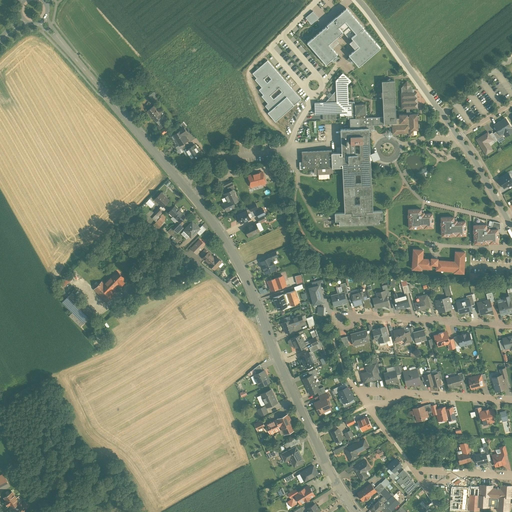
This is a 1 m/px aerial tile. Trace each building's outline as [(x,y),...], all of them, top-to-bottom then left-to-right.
[(307,42),(326,64),(331,60),(337,54),(329,44),(343,32),(349,39),(352,38),(359,46),(349,55),(350,56),(354,61),(359,66),(381,48),(364,29),(362,31),(361,30),(364,28),(346,8),(339,14),(327,25),(328,26),(327,27),(326,26),(322,29),(307,42)] [(305,18),(311,24),(319,18),(313,11),(305,18)] [(259,90),(263,95),(262,96),(268,103),(265,106),(270,111),(268,113),(275,122),(299,101),(292,93),(293,93),(291,90),(290,91),(290,90),(292,88),(267,60),(252,73),(257,78),(255,79),(262,87),(259,90)] [(354,102),(348,102),(347,84),(351,81),(343,73),(336,80),(336,85),(337,90),(332,94),(329,98),(325,103),(315,103),(315,114),(340,113),(340,116),(348,115),(348,119),(350,119),(349,120),(349,121),(349,123),(349,124),(349,125),(349,126),(350,128),(350,129),(359,129),(359,118),(355,118),(355,104),(354,102)] [(395,80),(382,81),(384,117),(384,123),(392,123),(397,123),(396,118),(395,80)] [(417,92),(413,92),(413,87),(410,86),(411,85),(407,81),(403,85),(403,86),(401,88),(402,93),(401,93),(402,109),(407,108),(407,114),(408,114),(408,116),(409,116),(409,114),(410,114),(410,108),(418,108),(417,92)] [(292,88),(290,90),(290,91),(291,90),(293,93),(292,93),(299,101),(301,99),(292,88)] [(158,100),(152,93),(149,96),(153,100),(151,102),(153,104),(158,100)] [(366,104),(355,104),(355,118),(359,118),(366,118),(366,104)] [(155,105),(147,111),(150,115),(150,114),(156,121),(157,121),(159,125),(163,121),(166,119),(163,115),(162,116),(160,113),(161,113),(157,108),(155,106),(155,105)] [(400,118),(396,118),(397,123),(392,123),(393,128),(393,133),(409,132),(409,135),(414,135),(414,130),(418,130),(418,114),(410,114),(409,114),(409,116),(408,116),(408,114),(407,114),(399,115),(400,118)] [(366,118),(359,118),(359,129),(369,128),(369,132),(372,132),(375,130),(374,127),(374,125),(384,124),(384,123),(384,117),(366,118)] [(506,119),(494,126),(497,131),(500,135),(501,134),(506,131),(508,135),(511,132),(511,129),(511,128),(506,119)] [(167,126),(159,133),(161,135),(169,129),(167,126)] [(182,127),(179,130),(177,132),(177,133),(174,135),(176,139),(180,144),(180,145),(187,140),(188,140),(185,135),(187,133),(184,128),(183,127),(182,127)] [(350,129),(341,129),(342,152),(342,153),(343,167),(345,212),(335,213),(336,221),(339,220),(340,224),(339,224),(339,226),(380,224),(380,222),(379,222),(379,218),(383,218),(382,211),(373,211),(371,162),(371,161),(374,159),(373,157),(372,155),(371,155),(370,154),(369,137),(369,132),(369,128),(359,129),(350,129)] [(500,135),(497,131),(493,133),(497,140),(503,137),(501,134),(500,135)] [(488,133),(477,139),(486,154),(492,150),(487,142),(492,139),(489,135),(488,133)] [(493,133),(489,135),(492,139),(494,142),(497,140),(493,133)] [(195,144),(187,149),(189,153),(193,159),(196,156),(196,157),(201,154),(195,144)] [(332,150),(302,152),(303,169),(315,169),(315,171),(318,171),(319,173),(330,173),(329,172),(333,172),(332,168),(343,167),(342,153),(342,152),(332,153),(332,150)] [(263,172),(248,176),(251,187),(266,183),(263,172)] [(511,178),(508,172),(497,178),(503,188),(511,183),(511,178)] [(232,190),(225,194),(226,197),(225,197),(227,202),(224,204),(227,211),(234,207),(232,203),(238,201),(233,190),(232,190)] [(166,197),(161,193),(155,199),(158,202),(158,201),(163,206),(169,200),(166,197)] [(255,203),(249,206),(251,211),(258,208),(255,203)] [(175,206),(169,212),(173,216),(174,215),(173,215),(179,209),(175,206)] [(263,208),(256,212),(259,218),(266,214),(263,208)] [(179,209),(173,215),(174,215),(180,222),(186,216),(179,209)] [(421,212),(421,209),(408,209),(409,214),(410,214),(410,217),(409,217),(410,217),(410,219),(409,219),(409,228),(413,228),(413,226),(416,226),(416,228),(416,226),(419,226),(419,227),(423,227),(423,226),(424,226),(424,228),(433,227),(433,223),(432,223),(432,220),(434,220),(432,220),(431,217),(433,217),(433,213),(424,213),(424,212),(423,212),(421,212)] [(247,210),(237,215),(241,223),(251,218),(247,210)] [(161,216),(155,223),(160,228),(163,224),(162,223),(165,220),(161,216)] [(454,216),(441,217),(441,222),(443,222),(443,225),(441,225),(442,225),(443,227),(441,227),(442,236),(446,236),(446,234),(448,234),(449,236),(449,234),(451,234),(451,235),(456,235),(456,234),(457,234),(457,235),(466,235),(466,231),(464,231),(464,228),(466,228),(464,228),(464,225),(466,225),(465,221),(457,221),(457,220),(455,220),(454,220),(454,216)] [(195,225),(192,222),(184,230),(186,232),(191,237),(197,231),(200,228),(196,224),(195,225)] [(256,223),(245,228),(249,237),(254,234),(260,231),(256,223)] [(487,224),(474,225),(474,230),(475,230),(476,232),(474,232),(474,233),(475,233),(475,234),(474,234),(474,244),(479,243),(479,242),(481,242),(481,244),(482,244),(482,242),(484,242),(484,243),(488,243),(488,242),(490,242),(490,243),(499,243),(498,238),(497,238),(497,236),(499,236),(499,235),(497,235),(497,233),(498,233),(498,229),(490,229),(489,228),(488,228),(487,228),(487,224)] [(206,229),(202,225),(200,228),(197,231),(198,231),(197,233),(200,235),(206,229)] [(177,232),(172,227),(168,231),(173,236),(177,232)] [(198,242),(192,249),(197,254),(203,247),(198,242)] [(423,250),(414,249),(413,253),(414,253),(414,263),(413,263),(412,269),(418,269),(418,267),(423,268),(423,267),(427,267),(427,268),(431,268),(432,264),(437,264),(436,269),(441,270),(441,269),(449,270),(459,271),(458,272),(464,273),(464,267),(463,267),(464,256),(465,256),(465,252),(456,251),(455,257),(457,257),(456,263),(437,261),(438,258),(435,258),(434,258),(432,258),(431,260),(421,260),(421,254),(423,254),(423,250)] [(275,251),(268,254),(270,257),(271,259),(278,256),(275,251)] [(206,255),(203,258),(206,261),(206,260),(210,264),(215,259),(215,258),(208,252),(206,255)] [(217,257),(215,258),(215,259),(210,264),(215,269),(216,268),(218,266),(218,265),(221,262),(222,262),(217,257)] [(270,257),(261,262),(263,267),(266,273),(276,269),(274,264),(273,264),(271,259),(270,257)] [(113,276),(109,279),(113,282),(108,287),(111,291),(112,291),(124,278),(117,271),(116,272),(113,276)] [(199,277),(196,272),(187,277),(189,281),(199,277)] [(64,287),(72,278),(68,274),(60,283),(64,287)] [(283,276),(276,278),(279,288),(286,285),(283,276)] [(276,278),(268,281),(271,290),(279,288),(276,278)] [(105,284),(101,281),(93,288),(107,302),(115,294),(112,291),(111,291),(108,287),(113,282),(109,279),(105,284)] [(322,280),(312,283),(313,286),(320,284),(321,289),(325,288),(322,280)] [(313,286),(308,287),(313,305),(325,302),(321,289),(320,284),(313,286)] [(295,290),(287,293),(291,305),(299,302),(295,290)] [(360,292),(352,294),(351,294),(354,302),(356,301),(357,305),(362,303),(361,300),(367,299),(365,290),(360,291),(360,292)] [(383,291),(379,292),(380,297),(373,299),(376,308),(381,306),(380,306),(388,304),(389,304),(387,297),(385,291),(383,291)] [(94,313),(72,292),(63,301),(74,312),(69,316),(80,326),(94,313)] [(343,293),(337,294),(337,296),(333,297),(334,301),(335,305),(346,302),(345,298),(346,298),(345,294),(345,292),(343,293)] [(283,294),(274,297),(278,310),(287,306),(283,294)] [(427,294),(420,296),(422,301),(416,303),(418,310),(430,307),(427,294)] [(472,294),(466,296),(467,300),(469,299),(471,305),(475,304),(472,294)] [(407,295),(398,297),(398,298),(395,299),(394,298),(397,309),(410,305),(407,295)] [(508,296),(507,296),(506,296),(505,297),(506,302),(498,304),(501,315),(511,311),(511,307),(511,303),(509,296),(508,296)] [(449,297),(436,300),(439,312),(452,308),(449,297)] [(463,302),(458,304),(457,303),(459,313),(472,310),(471,305),(469,299),(467,300),(462,301),(463,302)] [(488,300),(481,302),(482,304),(478,304),(478,303),(477,303),(480,314),(493,311),(491,302),(490,300),(488,300)] [(291,320),(282,322),(286,333),(294,330),(293,325),(304,321),(302,315),(290,319),(291,320)] [(313,316),(306,318),(309,327),(315,324),(313,316)] [(386,326),(376,329),(376,330),(373,330),(373,331),(375,339),(378,338),(379,342),(387,340),(389,340),(388,337),(387,331),(386,326)] [(410,332),(405,333),(403,328),(402,329),(401,329),(399,329),(399,330),(394,331),(395,334),(394,335),(395,337),(396,337),(396,338),(397,338),(398,340),(404,339),(405,342),(412,341),(410,334),(410,332)] [(366,330),(351,334),(354,345),(355,345),(354,344),(364,341),(364,342),(369,341),(366,330)] [(414,332),(413,332),(414,333),(416,342),(427,339),(424,330),(418,331),(414,332)] [(439,334),(434,335),(436,341),(437,340),(438,345),(447,343),(450,342),(449,340),(447,333),(443,334),(443,332),(439,333),(439,334)] [(469,333),(465,334),(465,333),(461,334),(461,335),(458,336),(460,345),(460,346),(472,342),(469,333)] [(301,335),(292,338),(289,340),(288,341),(290,345),(291,345),(292,345),(292,346),(294,346),(296,346),(297,350),(306,346),(305,345),(304,343),(301,335)] [(347,336),(341,338),(344,346),(349,345),(347,336)] [(511,336),(511,337),(510,336),(503,338),(503,340),(506,349),(510,347),(510,348),(511,347),(511,336)] [(316,337),(310,340),(313,346),(316,344),(319,343),(316,337)] [(454,339),(449,340),(450,342),(447,343),(449,349),(456,347),(456,346),(454,339)] [(309,352),(300,356),(306,368),(314,364),(309,352)] [(505,368),(499,369),(501,375),(503,374),(503,378),(508,376),(504,363),(505,368)] [(260,364),(254,369),(256,374),(263,371),(260,364)] [(373,368),(373,365),(367,367),(368,372),(362,373),(365,382),(379,378),(376,367),(373,368)] [(256,374),(254,374),(259,386),(270,382),(264,370),(263,371),(256,374)] [(395,371),(385,373),(387,383),(398,380),(397,375),(396,370),(395,371)] [(417,370),(409,372),(408,370),(404,371),(403,371),(405,376),(407,384),(414,383),(415,385),(421,384),(419,376),(417,370)] [(425,375),(424,375),(426,381),(427,385),(433,384),(434,383),(431,375),(432,375),(431,373),(425,375)] [(437,373),(432,375),(431,375),(434,383),(433,384),(434,386),(441,384),(439,379),(438,373),(437,373)] [(485,373),(481,374),(482,377),(478,378),(480,386),(484,385),(483,383),(487,382),(485,373)] [(473,379),(469,380),(470,381),(469,382),(470,384),(471,385),(471,386),(471,387),(471,388),(472,388),(473,389),(477,388),(478,386),(480,386),(478,378),(482,377),(481,374),(472,377),(473,379)] [(501,375),(497,376),(497,378),(493,379),(496,391),(506,388),(503,378),(503,374),(501,375)] [(310,376),(303,379),(307,387),(316,383),(313,376),(312,375),(310,376)] [(459,375),(446,378),(449,388),(461,384),(460,381),(459,375)] [(316,383),(307,387),(311,394),(317,391),(319,390),(318,389),(316,383)] [(324,386),(318,389),(319,390),(317,391),(319,395),(326,392),(324,386)] [(347,387),(339,390),(339,392),(344,402),(342,403),(344,407),(350,404),(349,400),(353,398),(353,397),(350,390),(349,390),(347,387)] [(271,390),(261,394),(267,407),(276,403),(274,398),(275,398),(271,390)] [(321,401),(315,404),(320,415),(325,413),(324,411),(331,408),(327,400),(326,398),(321,401)] [(430,404),(424,405),(425,411),(427,411),(428,413),(432,411),(430,404)] [(424,405),(413,408),(415,415),(416,415),(417,421),(423,419),(422,418),(428,416),(428,413),(427,411),(425,411),(424,405)] [(265,406),(257,409),(260,415),(268,412),(265,406)] [(445,407),(436,409),(438,419),(442,418),(443,419),(448,418),(445,408),(445,407)] [(452,407),(445,408),(448,418),(448,420),(455,418),(452,407)] [(489,409),(483,410),(484,411),(482,411),(479,412),(481,416),(482,417),(483,418),(482,419),(483,421),(483,422),(484,423),(488,422),(488,423),(491,422),(491,421),(494,420),(493,416),(494,414),(493,409),(489,410),(489,409)] [(288,414),(278,419),(281,426),(284,433),(285,434),(295,429),(288,414)] [(367,416),(357,421),(362,431),(372,426),(367,416)] [(353,417),(346,421),(348,426),(355,422),(353,417)] [(278,419),(267,424),(271,434),(280,430),(279,427),(281,426),(278,419)] [(262,420),(255,424),(258,430),(265,427),(262,420)] [(338,428),(331,432),(336,441),(343,438),(338,428)] [(297,437),(288,442),(290,446),(291,447),(300,442),(297,437)] [(347,447),(345,449),(350,460),(356,457),(355,455),(355,454),(354,455),(354,453),(368,446),(365,439),(347,447)] [(505,445),(499,447),(501,453),(503,452),(503,455),(507,454),(505,445)] [(296,446),(286,451),(282,454),(285,461),(290,458),(294,467),(304,461),(300,453),(299,453),(296,447),(296,446)] [(463,453),(458,454),(460,463),(471,460),(468,452),(463,453)] [(501,453),(493,455),(496,465),(497,466),(500,465),(501,464),(505,463),(503,455),(503,452),(501,453)] [(482,454),(476,455),(478,464),(488,461),(486,454),(486,453),(485,453),(482,454)] [(396,458),(388,465),(394,472),(402,465),(396,458)] [(354,467),(355,468),(362,479),(366,477),(363,472),(371,467),(366,459),(354,467)] [(353,464),(346,469),(348,473),(355,468),(354,467),(353,464)] [(314,465),(300,472),(305,480),(318,473),(314,465)] [(293,473),(284,478),(286,481),(295,477),(293,473)] [(8,483),(4,474),(0,475),(0,486),(0,487),(8,483)] [(407,475),(403,479),(400,477),(397,480),(401,485),(403,483),(406,486),(403,489),(408,494),(417,485),(411,479),(407,475)] [(381,482),(374,488),(376,491),(379,493),(380,492),(385,487),(381,482)] [(371,483),(358,493),(363,500),(376,491),(374,488),(371,483)] [(308,485),(304,488),(299,491),(298,492),(295,494),(295,495),(297,497),(299,500),(301,503),(314,495),(308,485)] [(501,489),(492,488),(492,485),(480,485),(480,495),(470,495),(469,510),(477,510),(477,506),(484,507),(484,505),(489,506),(489,498),(493,498),(494,499),(494,498),(498,498),(497,510),(504,511),(504,509),(509,509),(510,498),(511,497),(511,485),(501,485),(501,489)] [(385,487),(380,492),(383,496),(385,497),(390,492),(385,487)] [(296,489),(288,493),(291,498),(292,497),(295,495),(295,494),(298,492),(296,489)] [(12,492),(4,498),(6,501),(6,502),(7,502),(8,504),(8,505),(9,504),(11,508),(19,502),(12,492)] [(380,499),(370,509),(372,511),(389,511),(400,502),(390,492),(385,497),(383,496),(380,499)] [(292,499),(288,501),(291,506),(296,503),(295,501),(297,500),(298,500),(299,500),(297,497),(297,498),(296,498),(297,499),(294,500),(292,497),(291,497),(292,499)] [(24,501),(19,508),(23,511),(29,505),(24,501)]
